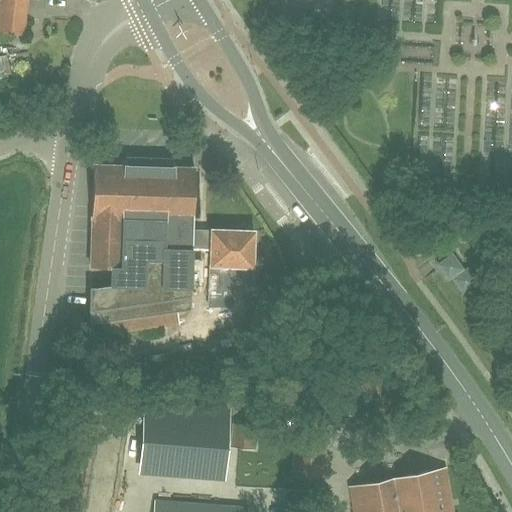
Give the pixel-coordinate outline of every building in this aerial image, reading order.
[(0,0),(0,32),(22,35),(26,0),(0,0)] [(122,219),(192,221),(194,168),(92,165),(90,266),(121,267),(122,219)] [(102,335),(164,326),(179,324),(177,311),(189,309),(191,249),(192,232),(192,221),(122,219),(121,267),(90,266),(89,324),(100,322),(102,335)] [(253,232),(250,232),(250,229),(249,228),(240,228),(239,229),(238,232),(211,230),(210,233),(192,232),(191,249),(210,250),(209,266),(210,266),(208,307),(231,308),(232,286),(256,287),(256,267),(252,267),(253,232)] [(392,365),(347,378),(361,426),(406,413),(392,365)] [(224,466),(228,415),(143,409),(139,459),(224,466)] [(232,446),(252,447),(253,427),(234,426),(232,446)] [(451,511),(444,470),(349,487),(353,511),(451,511)] [(246,511),(246,508),(154,501),(153,511),(246,511)]
